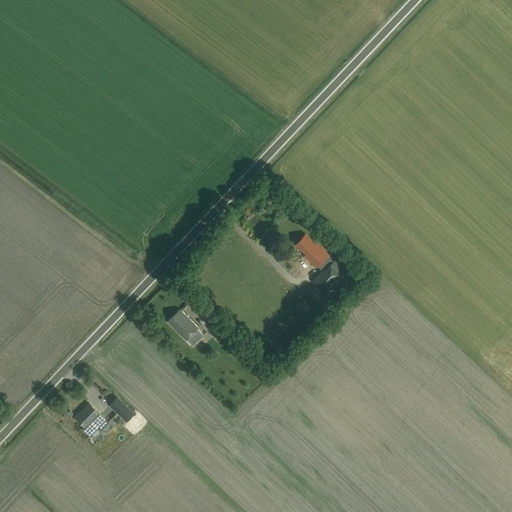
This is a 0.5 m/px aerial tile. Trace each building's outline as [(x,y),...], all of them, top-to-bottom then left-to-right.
[(305,234),(295,245),(306,256),(305,257),(316,267),(317,266),(322,270),(312,281),(326,295),(347,272),(334,260),(333,261),(327,256),(328,255),(313,240),(312,241),(305,234)] [(174,296),(177,303),(188,300),(185,291),(179,293),(175,281),(164,285),(169,298),(174,296)] [(203,334),(203,335),(197,329),(198,327),(181,310),(168,322),(185,340),(187,338),(193,344),(199,351),(209,341),(203,334)] [(215,322),(209,328),(223,342),(229,336),(215,322)] [(117,398),(110,406),(126,421),(133,414),(117,398)] [(108,421),(89,403),(75,418),(85,427),(83,429),(90,435),(98,426),(101,429),(108,421)] [(153,449),(158,453),(163,447),(158,443),(153,449)]
